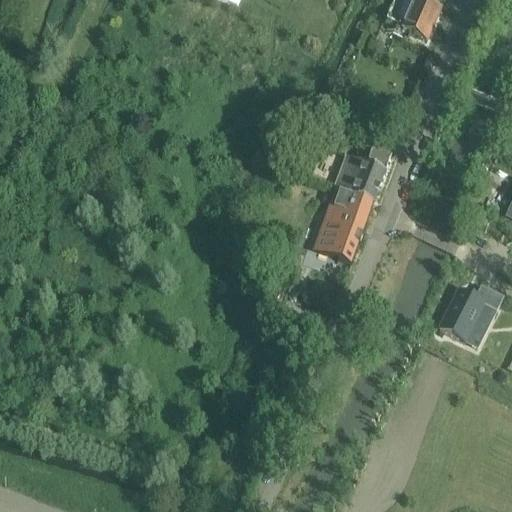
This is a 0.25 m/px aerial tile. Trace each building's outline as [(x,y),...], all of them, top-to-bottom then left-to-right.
[(405,45),(409,37),(426,45),(441,12),(417,1),(416,3),(410,0),(397,0),(391,15),(402,20),(393,40),(405,45)] [(346,160),(334,192),(335,192),(334,193),(373,207),(390,159),(389,158),(361,149),(357,159),(356,163),(346,160)] [(328,228),(319,253),(339,260),(337,265),(349,270),(350,270),(358,248),(359,249),(363,239),(362,239),(361,239),(372,208),(373,207),(334,193),(322,226),(328,228)] [(451,301),(431,340),(456,352),(474,317),(486,323),(493,310),(471,300),(467,309),(451,301)] [(357,326),(363,329),(366,324),(359,321),(357,326)]
